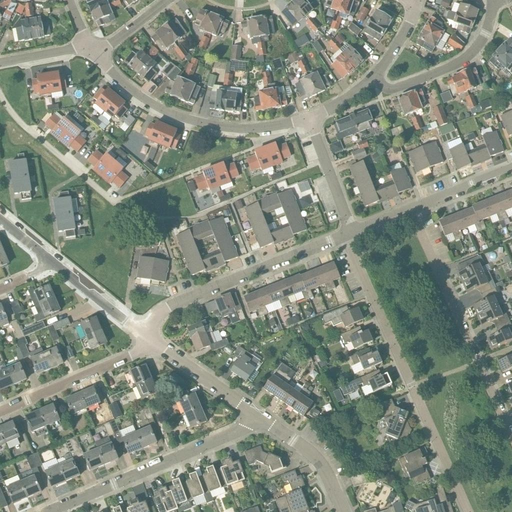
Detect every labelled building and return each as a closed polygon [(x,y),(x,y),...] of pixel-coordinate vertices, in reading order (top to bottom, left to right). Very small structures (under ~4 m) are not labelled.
[(91,14),(108,6),(105,0),(85,0),(88,5),(87,5),(91,14)] [(309,20),(311,19),(308,16),(314,11),(310,6),(313,3),(311,0),(294,0),(293,2),(306,17),(309,20)] [(338,17),(343,0),(328,0),(326,8),(330,9),(330,11),(335,12),(332,22),(340,24),(341,18),(338,17)] [(343,0),(338,17),(341,18),(342,18),(345,19),(346,16),(349,17),(349,16),(354,17),(356,13),(360,0),(359,0),(343,0)] [(442,0),(442,1),(440,5),(440,6),(447,9),(450,1),(446,0),(442,0)] [(457,14),(475,21),(478,11),(479,6),(463,0),(462,5),(460,4),(457,14)] [(298,24),(306,17),(293,2),(286,8),(287,9),(282,13),(290,22),(294,26),(297,23),(298,24)] [(12,3),(10,4),(7,10),(13,13),(17,4),(12,3)] [(107,17),(112,15),(108,6),(91,14),(95,23),(97,22),(99,27),(110,22),(107,17)] [(30,17),(34,16),(33,16),(32,10),(33,10),(33,9),(25,11),(26,18),(28,18),(28,21),(21,22),(22,28),(16,29),(18,42),(34,39),(30,17)] [(371,19),(388,29),(392,21),(391,21),(394,16),(383,9),(380,14),(376,11),(371,19)] [(9,21),(13,13),(6,10),(2,17),(9,21)] [(208,34),(214,16),(206,12),(206,13),(201,11),(195,25),(200,27),(198,31),(208,34)] [(363,22),(366,15),(361,12),(357,19),(363,22)] [(472,30),(475,21),(457,14),(453,23),(458,25),(457,30),(469,34),(471,29),(472,30)] [(30,17),(34,39),(43,38),(43,37),(49,36),(47,23),(41,24),(40,19),(34,20),(34,16),(30,17)] [(214,16),(208,34),(217,38),(219,33),(224,34),(229,22),(223,20),(224,19),(214,16)] [(256,19),(260,39),(269,37),(267,24),(272,23),(271,17),(266,18),(265,17),(256,19)] [(318,29),(320,28),(319,27),(312,18),(311,19),(309,20),(318,29)] [(423,31),(439,40),(444,32),(440,30),(443,24),(431,18),(428,23),(423,31)] [(163,28),(175,44),(187,35),(183,30),(175,19),(170,23),(163,28)] [(252,45),(257,45),(261,44),(260,39),(256,19),(247,21),(247,22),(241,23),(244,36),(249,35),(250,40),(251,40),(252,45)] [(383,37),(388,29),(371,19),(366,28),(364,33),(369,36),(367,39),(372,41),(373,38),(379,42),(382,37),(383,37)] [(307,22),(306,23),(314,33),(318,29),(309,20),(307,22)] [(337,31),(340,24),(332,22),(330,28),(337,31)] [(357,36),(361,31),(351,23),(347,29),(357,36)] [(166,50),(175,44),(163,28),(155,34),(151,38),(155,43),(159,40),(163,45),(159,48),(162,52),(166,49),(166,50)] [(435,48),(439,40),(423,31),(419,39),(416,44),(427,51),(430,45),(435,48)] [(334,39),(338,43),(340,45),(345,40),(339,35),(334,39)] [(460,52),(465,45),(454,35),(448,45),(460,52)] [(201,50),(206,38),(202,37),(198,49),(201,50)] [(206,38),(201,50),(205,51),(210,40),(206,38)] [(331,41),(339,50),(342,48),(334,38),(331,41)] [(511,61),(511,41),(510,39),(506,44),(505,43),(499,50),(511,61)] [(318,54),(323,51),(317,41),(312,45),(318,54)] [(336,53),(339,50),(331,41),(328,44),(336,53)] [(178,55),(184,50),(180,45),(174,50),(178,55)] [(240,62),(241,47),(233,46),(231,61),(240,62)] [(342,53),(356,68),(363,62),(367,58),(358,48),(354,51),(350,46),(342,53)] [(150,50),(156,55),(159,52),(153,47),(150,50)] [(152,59),(156,55),(150,50),(147,54),(152,59)] [(188,56),(184,50),(178,55),(182,60),(185,58),(188,56)] [(503,67),(507,70),(511,64),(511,61),(499,50),(492,57),(493,57),(489,61),(499,71),(503,67)] [(135,73),(148,58),(141,53),(138,57),(132,52),(124,62),(129,67),(135,73)] [(300,61),(297,54),(296,52),(287,56),(290,65),(300,61)] [(349,75),(356,68),(342,53),(335,60),(336,61),(332,65),(344,78),(348,74),(349,75)] [(441,62),(438,56),(431,60),(434,66),(441,62)] [(148,58),(135,73),(143,80),(144,79),(148,83),(157,73),(152,69),(156,65),(148,58)] [(187,69),(194,72),(198,61),(193,59),(191,64),(189,64),(187,69)] [(301,62),(306,73),(310,72),(304,60),(301,62)] [(245,72),(246,63),(234,62),(234,71),(245,72)] [(303,75),(306,73),(301,62),(297,63),(303,75)] [(171,63),(162,73),(167,77),(176,67),(171,63)] [(172,82),(181,72),(176,67),(167,77),(171,81),(172,82)] [(191,79),(194,72),(187,69),(184,76),(191,79)] [(461,73),(468,92),(477,88),(475,83),(479,81),(475,69),(470,71),(469,70),(461,73)] [(59,73),(48,75),(51,94),(62,92),(62,89),(67,88),(65,75),(60,76),(59,73)] [(309,77),(317,95),(326,91),(325,90),(330,88),(324,76),(320,78),(317,73),(309,77)] [(453,97),(468,92),(461,73),(460,73),(460,74),(451,77),(452,77),(446,79),(453,97)] [(51,94),(48,75),(37,77),(37,80),(32,81),(34,93),(39,93),(40,96),(51,94)] [(213,88),(216,77),(210,75),(207,87),(213,88)] [(486,89),(492,86),(487,76),(482,78),(486,89)] [(308,99),(317,95),(309,77),(299,82),(302,87),(297,89),(303,101),(308,98),(308,99)] [(175,83),(172,82),(171,81),(165,93),(170,95),(170,96),(179,99),(180,96),(186,82),(177,78),(175,83)] [(262,111),(271,109),(267,85),(271,84),(270,78),(262,80),(263,86),(264,86),(265,90),(254,92),(255,98),(254,98),(256,112),(262,111)] [(180,96),(179,99),(187,103),(188,103),(193,105),(200,88),(186,82),(180,96)] [(276,89),(275,84),(271,84),(267,85),(271,109),(281,108),(281,107),(286,106),(284,93),(279,94),(278,88),(276,89)] [(103,89),(94,99),(98,102),(96,104),(104,111),(116,97),(108,90),(107,92),(103,89)] [(406,95),(414,114),(423,110),(421,104),(425,102),(420,90),(415,92),(406,95)] [(224,112),(227,93),(217,91),(216,93),(212,92),(210,109),(215,110),(215,111),(224,112)] [(227,93),(224,112),(234,113),(234,112),(239,113),(241,94),(227,93)] [(442,97),(446,106),(455,102),(451,93),(442,97)] [(404,118),(414,114),(406,95),(398,98),(399,99),(392,101),(397,114),(402,112),(404,118)] [(467,103),(475,101),(473,95),(465,98),(467,103)] [(124,105),(116,98),(105,111),(113,118),(115,117),(118,119),(126,110),(123,107),(124,105)] [(491,107),(488,99),(479,103),(482,110),(491,107)] [(467,103),(470,110),(475,108),(477,107),(475,101),(467,103)] [(440,127),(448,124),(441,106),(433,109),(440,127)] [(351,117),(358,133),(371,128),(368,123),(372,121),(368,110),(351,117)] [(509,137),(511,135),(511,111),(501,116),(509,137)] [(492,120),(489,114),(483,116),(486,122),(492,120)] [(130,115),(124,123),(129,127),(135,120),(130,115)] [(61,122),(54,116),(46,124),(53,131),(51,134),(60,141),(72,127),(63,120),(61,122)] [(413,125),(421,122),(419,116),(411,119),(413,125)] [(346,138),(358,133),(351,117),(336,123),(340,133),(343,132),(346,138)] [(416,131),(420,130),(423,128),(421,122),(413,125),(416,131)] [(423,128),(420,130),(422,135),(438,129),(435,122),(427,125),(427,127),(423,128)] [(155,126),(150,124),(145,136),(150,138),(149,140),(159,145),(166,128),(156,123),(155,126)] [(445,126),(438,129),(441,136),(448,133),(445,126)] [(80,134),(72,127),(60,141),(68,148),(70,146),(77,153),(86,143),(78,136),(80,134)] [(176,132),(166,128),(159,145),(169,149),(171,146),(175,148),(180,136),(175,134),(176,132)] [(395,141),(401,138),(396,128),(391,130),(395,141)] [(484,146),(489,161),(492,159),(491,157),(504,152),(496,132),(482,137),(486,146),(484,146)] [(332,145),(335,154),(345,151),(342,142),(332,145)] [(367,157),(364,149),(361,142),(357,143),(359,150),(351,153),(355,161),(367,157)] [(422,148),(430,168),(443,163),(435,142),(422,148)] [(276,146),(266,150),(272,167),(282,163),(281,160),(291,156),(286,144),(277,148),(276,146)] [(400,151),(397,144),(391,147),(395,154),(400,151)] [(474,166),(468,152),(466,153),(463,145),(449,150),(458,170),(471,165),(471,167),(474,166)] [(474,166),(489,161),(484,146),(468,152),(474,166)] [(417,173),(430,168),(422,148),(409,153),(417,173)] [(256,156),(246,160),(251,171),(261,168),(262,170),(272,167),(266,150),(255,154),(256,155),(256,156)] [(103,158),(96,151),(88,162),(95,168),(94,169),(102,177),(114,163),(105,156),(103,158)] [(19,162),(10,163),(12,177),(12,179),(28,176),(25,161),(24,154),(18,155),(18,157),(18,161),(19,162)] [(358,187),(371,182),(363,162),(350,167),(358,187)] [(122,170),(114,163),(102,177),(111,184),(112,182),(120,188),(128,179),(120,172),(122,170)] [(224,165),(214,169),(220,186),(230,182),(229,180),(239,176),(234,164),(225,168),(224,165)] [(392,183),(397,197),(400,196),(399,194),(412,189),(404,168),(390,174),(391,175),(392,178),(394,182),(392,183)] [(214,169),(203,173),(204,176),(195,179),(199,191),(209,187),(210,190),(220,186),(214,169)] [(30,192),(28,176),(12,179),(15,194),(20,193),(21,200),(31,199),(30,192)] [(307,180),(297,184),(300,192),(310,188),(307,180)] [(196,191),(193,182),(187,184),(190,193),(196,191)] [(382,203),(377,189),(375,190),(371,182),(358,187),(366,207),(379,202),(379,204),(382,203)] [(382,203),(397,197),(392,183),(377,189),(382,203)] [(285,216),(299,210),(291,190),(278,196),(277,193),(275,194),(281,209),(281,208),(285,216)] [(54,201),(57,217),(73,215),(70,199),(69,192),(59,194),(60,200),(54,201)] [(266,215),(281,209),(275,194),(260,200),(266,215)] [(505,211),(511,209),(506,194),(495,198),(503,220),(508,218),(505,211)] [(506,227),(503,220),(495,198),(484,202),(490,218),(497,215),(499,222),(502,229),(506,227)] [(263,216),(266,215),(260,200),(257,202),(258,204),(245,209),(253,229),(266,224),(263,216)] [(483,220),(490,218),(484,202),(472,207),(482,231),(486,229),(483,220)] [(478,232),(482,231),(472,207),(473,209),(462,213),(468,228),(475,225),(478,232)] [(287,224),(293,239),(295,238),(294,235),(307,230),(299,210),(285,216),(285,217),(288,224),(287,224)] [(461,231),(468,228),(462,213),(451,217),(460,239),(463,238),(461,231)] [(75,230),(73,215),(57,217),(59,232),(65,232),(66,238),(75,237),(74,230),(75,230)] [(455,241),(460,239),(451,217),(439,222),(445,237),(452,234),(455,241)] [(216,244),(231,238),(223,218),(210,223),(209,221),(207,222),(212,236),(216,244)] [(181,227),(179,221),(171,224),(173,230),(181,227)] [(197,242),(212,236),(207,222),(192,228),(197,242)] [(278,245),(272,230),(269,231),(266,224),(253,229),(261,249),(274,244),(275,246),(278,245)] [(278,245),(293,239),(287,224),(272,230),(278,245)] [(195,243),(197,242),(192,228),(189,229),(190,231),(177,236),(185,256),(198,251),(195,243)] [(219,251),(224,266),(227,265),(226,263),(239,258),(231,238),(216,244),(217,248),(219,251)] [(3,251),(0,252),(0,268),(9,264),(3,251)] [(209,272),(204,258),(201,259),(198,251),(185,256),(193,276),(206,271),(207,273),(209,272)] [(209,272),(224,266),(219,251),(204,258),(209,272)] [(463,283),(484,274),(481,269),(485,267),(480,256),(467,262),(469,268),(458,273),(463,283)] [(152,281),(155,260),(141,257),(138,279),(152,281)] [(155,260),(152,281),(166,283),(170,262),(155,260)] [(323,268),(331,290),(336,288),(333,281),(340,278),(334,264),(323,268)] [(327,292),(331,290),(323,268),(312,273),(318,288),(325,285),(327,292)] [(311,290),(318,288),(312,273),(301,277),(300,276),(309,299),(313,297),(311,290)] [(481,295),(495,288),(490,277),(486,279),(484,274),(463,283),(467,293),(478,288),(481,295)] [(305,301),(309,299),(300,276),(289,280),(295,295),(302,292),(305,301)] [(288,298),(295,295),(289,280),(278,285),(286,306),(290,305),(288,298)] [(282,308),(286,306),(278,285),(266,289),(272,304),(279,301),(282,308)] [(35,308),(55,300),(49,287),(35,293),(33,288),(28,291),(35,308)] [(477,316),(498,307),(496,301),(500,299),(495,288),(481,295),(484,301),(473,306),(477,316)] [(265,307),(272,304),(266,289),(255,294),(264,315),(268,314),(265,307)] [(260,317),(264,315),(255,294),(244,298),(250,313),(257,310),(260,317)] [(245,320),(235,295),(231,297),(230,296),(215,301),(216,301),(204,306),(208,315),(219,311),(222,319),(229,316),(232,325),(245,320)] [(55,300),(35,308),(41,322),(50,317),(50,316),(60,311),(55,300)] [(15,317),(22,313),(17,302),(10,305),(15,317)] [(0,306),(0,328),(9,324),(1,306),(0,306)] [(202,306),(196,309),(197,312),(200,318),(200,320),(206,318),(206,316),(202,306)] [(347,314),(344,307),(321,316),(325,324),(331,321),(333,326),(343,322),(345,328),(363,320),(358,309),(347,314)] [(496,327),(510,321),(505,310),(501,312),(498,307),(477,316),(482,326),(493,321),(496,327)] [(185,321),(182,314),(174,317),(177,324),(185,321)] [(298,315),(292,318),(294,324),(300,321),(298,315)] [(53,325),(56,331),(70,325),(68,319),(53,325)] [(86,338),(101,332),(96,319),(81,326),(86,338)] [(277,325),(274,319),(268,321),(271,328),(277,325)] [(17,341),(25,338),(24,338),(17,321),(11,323),(14,330),(12,331),(16,341),(17,341)] [(511,326),(510,321),(496,327),(499,334),(487,339),(492,349),(511,339),(511,337),(510,334),(511,333),(511,326)] [(192,341),(212,333),(209,325),(207,326),(205,322),(187,329),(189,334),(188,335),(190,339),(191,339),(192,341)] [(24,338),(30,335),(46,328),(43,323),(22,332),(24,338)] [(59,340),(56,331),(53,325),(47,328),(53,343),(59,340)] [(363,333),(360,333),(358,328),(341,335),(345,344),(347,343),(349,343),(351,343),(354,350),(373,341),(368,331),(363,333)] [(101,332),(86,338),(91,350),(106,344),(101,332)] [(212,333),(192,341),(196,352),(209,347),(212,352),(229,346),(226,339),(216,343),(212,333)] [(19,348),(24,359),(30,357),(25,346),(27,345),(25,338),(17,341),(20,348),(19,348)] [(68,361),(74,358),(69,347),(63,349),(68,361)] [(254,370),(255,369),(247,364),(250,360),(243,355),(245,352),(239,347),(233,357),(239,361),(231,372),(238,377),(237,379),(240,380),(241,379),(245,382),(247,380),(251,383),(258,373),(254,370)] [(18,362),(24,359),(19,348),(14,351),(18,362)] [(43,354),(50,370),(62,364),(56,349),(43,354)] [(372,355),(370,354),(368,349),(350,357),(354,366),(357,364),(359,365),(361,364),(364,371),(382,363),(378,353),(372,355)] [(298,361),(302,355),(297,352),(293,357),(298,361)] [(38,375),(50,370),(43,354),(31,359),(38,375)] [(511,355),(498,362),(503,373),(511,368),(511,355)] [(327,365),(325,360),(319,363),(321,368),(327,365)] [(274,396),(287,376),(292,370),(279,362),(270,374),(273,376),(264,389),(274,396)] [(7,370),(13,386),(26,380),(19,365),(7,370)] [(135,387),(152,380),(146,366),(130,373),(135,387)] [(337,373),(334,366),(329,368),(331,375),(337,373)] [(0,388),(1,391),(13,386),(7,370),(0,372),(0,388)] [(295,373),(292,370),(287,376),(291,379),(295,373)] [(382,377),(379,376),(377,371),(360,378),(364,387),(367,386),(369,387),(370,386),(373,393),(392,385),(387,374),(382,377)] [(284,403),(293,390),(287,385),(291,379),(287,376),(274,396),(284,403)] [(152,380),(135,387),(141,400),(158,394),(152,380)] [(79,395),(86,411),(100,405),(93,388),(79,395)] [(294,410),(307,390),(306,390),(303,388),(299,394),(293,390),(284,403),(294,410)] [(256,392),(251,389),(248,393),(253,397),(256,392)] [(179,401),(191,396),(188,390),(176,395),(179,401)] [(307,390),(294,410),(304,417),(313,404),(306,399),(311,393),(307,390)] [(344,400),(339,390),(333,393),(338,403),(344,400)] [(73,417),(86,411),(79,395),(66,401),(73,417)] [(184,415),(200,408),(195,395),(191,396),(179,401),(184,415)] [(398,414),(392,400),(375,405),(381,419),(384,418),(388,428),(385,435),(392,438),(391,440),(394,442),(396,445),(403,442),(406,443),(411,430),(406,419),(409,413),(404,411),(402,413),(401,412),(398,414)] [(119,409),(116,403),(109,406),(112,412),(119,409)] [(148,406),(151,415),(160,411),(156,403),(148,406)] [(39,412),(46,428),(60,422),(53,406),(39,412)] [(151,415),(148,406),(142,409),(147,421),(153,419),(151,415)] [(320,412),(311,406),(307,412),(316,418),(320,412)] [(200,408),(184,415),(190,429),(206,422),(200,408)] [(32,434),(46,428),(39,412),(25,418),(32,434)] [(109,423),(114,435),(119,433),(114,421),(109,423)] [(0,427),(0,432),(5,445),(19,439),(12,423),(0,427)] [(109,423),(103,426),(106,432),(109,437),(114,435),(109,423)] [(136,433),(143,449),(156,443),(149,427),(136,433)] [(129,455),(143,449),(136,433),(122,439),(129,455)] [(78,458),(83,456),(83,455),(76,437),(74,438),(70,439),(78,458)] [(111,443),(109,437),(95,443),(97,449),(104,466),(118,460),(111,443)] [(73,460),(78,458),(70,439),(65,442),(70,454),(63,457),(66,463),(59,466),(66,482),(79,476),(73,460)] [(275,458),(263,453),(260,447),(246,453),(244,454),(250,467),(254,465),(256,461),(269,467),(271,473),(286,468),(284,461),(280,462),(280,460),(279,460),(278,457),(275,458)] [(412,479),(425,473),(422,467),(428,464),(425,459),(426,459),(425,458),(428,457),(424,448),(399,460),(405,474),(404,474),(407,482),(412,479)] [(104,466),(97,449),(83,455),(83,456),(90,472),(104,466)] [(37,468),(43,466),(37,453),(31,456),(37,468)] [(40,475),(37,468),(31,456),(26,458),(33,476),(20,482),(27,498),(41,492),(35,478),(40,475)] [(227,486),(228,486),(245,480),(238,463),(232,465),(230,460),(223,463),(225,467),(221,469),(227,486)] [(44,472),(51,488),(66,482),(59,466),(44,472)] [(227,486),(221,469),(220,469),(222,472),(216,475),(213,467),(206,469),(208,474),(204,475),(210,493),(211,493),(210,493),(223,488),(228,487),(228,486),(227,486)] [(368,483),(364,469),(350,474),(350,476),(351,475),(354,487),(368,483)] [(279,510),(304,501),(300,489),(303,488),(301,482),(303,482),(301,476),(297,477),(295,471),(282,476),(284,483),(288,482),(293,494),(275,501),(279,510)] [(210,493),(204,475),(203,475),(205,479),(199,481),(196,473),(189,476),(191,480),(187,482),(193,500),(194,500),(193,499),(204,495),(207,503),(213,501),(210,493)] [(425,473),(412,479),(416,486),(428,480),(425,473)] [(193,500),(187,482),(186,482),(188,485),(182,487),(179,479),(172,482),(174,487),(169,488),(171,492),(177,509),(178,509),(176,505),(189,501),(193,500)] [(13,504),(27,498),(20,482),(7,488),(13,504)] [(171,492),(167,493),(165,489),(158,492),(160,497),(154,499),(158,511),(170,511),(177,509),(171,492)] [(437,507),(434,500),(428,502),(429,506),(415,511),(444,511),(442,505),(437,507)] [(127,509),(128,511),(147,511),(145,503),(139,506),(137,501),(130,503),(131,508),(127,509)] [(312,511),(309,511),(308,511),(304,501),(279,510),(279,511),(312,511)] [(404,511),(401,502),(393,504),(394,506),(387,508),(388,510),(383,511),(376,511),(375,509),(365,511),(404,511)]
